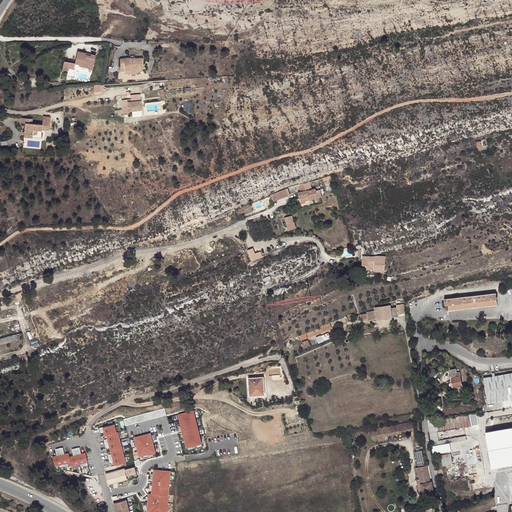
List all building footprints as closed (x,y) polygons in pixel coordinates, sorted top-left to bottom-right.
[(76,52),(74,63),(80,65),(80,66),(89,68),(88,70),(92,71),(95,55),(90,53),(90,54),(76,52)] [(132,59),(126,59),(126,68),(126,73),(133,73),(133,71),(145,70),(144,60),(132,60),(132,59)] [(131,101),(131,99),(121,100),(122,109),(128,109),(128,112),(142,110),(141,100),(131,101)] [(22,118),(22,124),(27,124),(25,133),(35,134),(36,131),(43,132),(44,128),(51,128),(52,117),(45,117),(44,125),(34,124),(35,119),(22,118)] [(481,141),(476,142),(478,149),(487,147),(485,139),(481,140),(481,141)] [(310,182),(311,187),(332,180),(331,176),(310,182)] [(310,182),(298,185),(300,192),(298,192),(299,199),(308,197),(309,200),(322,197),(321,196),(320,190),(316,191),(315,188),(312,189),(311,187),(310,182)] [(315,186),(315,188),(316,191),(320,190),(321,196),(325,196),(322,184),(315,186)] [(289,194),(287,188),(270,195),(273,201),(289,194)] [(291,217),(286,219),(290,231),(295,229),(291,217)] [(262,251),(255,253),(254,248),(248,249),(251,261),(263,258),(262,251)] [(385,257),(362,256),(362,266),(367,266),(366,270),(385,271),(385,257)] [(495,297),(495,294),(455,298),(447,299),(447,298),(443,299),(443,306),(447,305),(447,310),(496,305),(495,298),(496,298),(496,297),(495,297)] [(396,307),(390,308),(386,309),(385,306),(385,304),(374,306),(375,311),(376,319),(387,317),(398,316),(398,314),(404,313),(402,303),(396,305),(396,307)] [(376,319),(375,311),(366,312),(366,313),(367,318),(367,320),(376,319)] [(321,327),(299,336),(301,340),(322,332),(321,327)] [(319,342),(329,338),(327,333),(317,337),(319,342)] [(10,342),(18,340),(17,334),(8,336),(10,342)] [(462,385),(460,372),(459,365),(453,366),(450,367),(449,367),(452,382),(449,382),(450,387),(452,387),(462,385)] [(488,403),(511,398),(511,372),(483,378),(483,379),(481,379),(482,382),(483,382),(488,403)] [(263,377),(248,378),(250,394),(257,393),(257,396),(264,395),(263,377)] [(164,408),(123,420),(125,426),(166,415),(164,408)] [(193,410),(177,414),(187,447),(202,443),(193,410)] [(476,413),(434,421),(436,433),(478,424),(476,413)] [(426,419),(429,434),(436,433),(434,421),(434,418),(426,419)] [(412,422),(376,428),(378,441),(384,440),(384,437),(414,432),(412,422)] [(115,424),(100,428),(101,431),(104,430),(105,434),(106,434),(107,438),(104,439),(106,445),(109,444),(111,453),(108,454),(110,460),(113,459),(114,464),(126,460),(118,430),(117,431),(115,424)] [(511,425),(485,430),(491,467),(511,463),(511,425)] [(150,431),(133,436),(139,456),(155,451),(150,431)] [(437,436),(430,438),(432,446),(449,442),(466,439),(466,435),(438,440),(437,436)] [(451,452),(449,442),(432,446),(433,454),(441,454),(451,452)] [(72,465),(87,461),(85,452),(81,453),(79,447),(72,449),(74,455),(70,456),(69,452),(65,453),(63,447),(55,449),(57,456),(53,457),(55,466),(71,461),(72,465)] [(422,450),(414,452),(416,463),(424,462),(422,450)] [(445,453),(441,454),(443,465),(452,464),(451,452),(445,453)] [(106,472),(109,483),(129,478),(127,471),(133,470),(132,465),(106,472)] [(417,467),(414,468),(416,477),(419,477),(419,479),(416,480),(419,495),(423,494),(423,496),(427,496),(427,499),(432,498),(432,495),(432,491),(427,465),(417,467)] [(167,511),(171,472),(154,471),(152,494),(149,494),(147,511),(150,511),(167,511)] [(116,511),(129,511),(127,499),(114,502),(116,511)]
